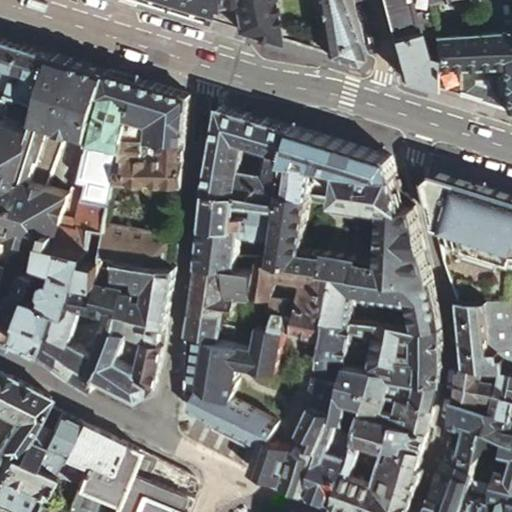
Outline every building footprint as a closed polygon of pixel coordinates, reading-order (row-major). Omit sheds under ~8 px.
[(160,0),(212,16),(213,0),(160,0)] [(317,0),(326,52),(356,62),(362,53),(342,0),(213,0),(212,16),(281,38),(274,0),(317,0)] [(381,0),(391,35),(433,24),(427,0),(381,0)] [(433,24),(391,35),(394,46),(401,75),(419,80),(434,85),(434,66),(435,31),(433,24)] [(499,64),(505,107),(511,109),(511,28),(435,31),(434,66),(499,64)] [(20,40),(0,33),(0,78),(5,61),(17,65),(11,88),(39,96),(46,72),(48,72),(55,50),(20,40)] [(0,265),(4,267),(5,265),(21,270),(20,274),(38,279),(43,258),(47,236),(90,246),(93,225),(106,227),(107,225),(112,202),(89,194),(91,179),(84,177),(75,173),(98,85),(92,83),(99,64),(55,50),(48,72),(46,72),(39,96),(11,88),(7,98),(0,95),(0,265)] [(0,95),(7,98),(11,88),(17,65),(5,61),(0,78),(0,95)] [(434,66),(434,85),(474,97),(505,107),(499,64),(434,66)] [(93,141),(84,177),(91,179),(89,194),(112,202),(116,182),(119,165),(125,167),(128,156),(124,154),(127,134),(148,135),(162,135),(187,136),(191,92),(150,80),(109,67),(90,140),(93,141)] [(209,185),(255,192),(280,195),(281,186),(286,155),(294,125),(257,113),(219,101),(209,185)] [(325,135),(294,125),(286,155),(317,161),(342,166),(362,170),(395,167),(391,155),(340,139),(325,135)] [(119,165),(116,182),(183,184),(187,136),(162,135),(160,155),(146,152),(148,135),(127,134),(124,154),(128,156),(125,167),(119,165)] [(317,161),(286,155),(281,186),(312,192),(317,161)] [(399,184),(395,167),(362,170),(342,166),(337,196),(382,204),(405,204),(399,184)] [(429,176),(443,239),(498,256),(499,251),(511,254),(511,191),(486,184),(436,168),(429,176)] [(255,192),(209,185),(203,220),(249,222),(250,214),(238,212),(240,199),(253,201),(255,192)] [(281,186),(280,195),(277,217),(274,238),(271,257),(335,267),(371,273),(373,257),(362,255),(363,251),(325,244),(325,248),(304,244),(312,192),(281,186)] [(277,217),(280,195),(255,192),(253,201),(255,201),(263,202),(261,215),(277,217)] [(337,196),(312,192),(304,244),(325,248),(325,244),(363,251),(362,255),(373,257),(371,273),(380,274),(382,204),(337,196)] [(380,274),(433,279),(421,228),(415,204),(405,204),(382,204),(380,274)] [(274,238),(277,217),(261,215),(253,214),(250,214),(249,222),(203,220),(200,248),(238,252),(241,233),(263,236),(274,238)] [(103,248),(106,227),(93,225),(90,246),(103,248)] [(107,225),(106,227),(103,248),(101,254),(172,263),(176,234),(107,225)] [(36,287),(21,332),(35,339),(49,346),(53,334),(62,306),(71,309),(73,305),(75,295),(80,279),(87,255),(90,246),(47,236),(43,258),(63,266),(58,280),(55,278),(51,280),(49,287),(52,292),(36,287)] [(487,297),(511,297),(511,254),(499,251),(498,256),(443,239),(448,257),(461,297),(487,297)] [(90,246),(87,255),(101,258),(101,254),(103,248),(90,246)] [(238,252),(200,248),(199,261),(239,260),(241,253),(238,252)] [(176,264),(172,263),(101,254),(101,258),(98,278),(124,283),(123,304),(127,305),(126,312),(143,315),(141,327),(149,329),(150,321),(168,324),(176,264)] [(98,278),(101,258),(87,255),(80,279),(98,282),(98,278)] [(335,267),(271,257),(260,255),(258,265),(254,290),(275,293),(279,272),(307,278),(303,300),(329,308),(335,267)] [(254,290),(258,265),(239,260),(199,261),(192,309),(222,313),(223,302),(238,304),(239,295),(253,296),(254,290)] [(371,273),(335,267),(329,308),(328,314),(355,318),(359,294),(411,301),(416,325),(421,326),(443,326),(438,304),(433,279),(380,274),(371,273)] [(0,296),(0,333),(9,337),(17,340),(21,332),(36,287),(38,279),(20,274),(9,276),(2,298),(0,296)] [(98,278),(98,282),(95,298),(123,304),(124,283),(98,278)] [(273,319),(288,322),(288,321),(299,326),(298,326),(325,333),(328,314),(329,308),(303,300),(290,295),(281,294),(273,319)] [(359,294),(355,318),(372,320),(394,320),(416,325),(411,301),(359,294)] [(95,298),(75,295),(73,305),(81,306),(107,311),(102,335),(114,338),(118,327),(123,304),(95,298)] [(462,308),(468,360),(505,363),(508,364),(507,351),(503,351),(503,346),(493,344),(487,297),(461,297),(462,308)] [(508,364),(511,364),(511,297),(487,297),(493,344),(503,346),(503,351),(507,351),(508,364)] [(149,329),(141,327),(143,315),(126,312),(127,305),(123,304),(118,327),(114,338),(103,373),(111,376),(136,388),(144,392),(152,389),(153,381),(154,379),(142,374),(143,369),(136,366),(144,337),(147,338),(149,329)] [(53,334),(49,346),(45,353),(59,364),(69,372),(86,338),(73,331),(81,306),(73,305),(71,309),(62,306),(53,334)] [(222,313),(192,309),(188,332),(218,336),(219,327),(219,326),(221,318),(222,313)] [(325,333),(321,360),(325,361),(328,360),(331,358),(332,355),(333,351),(346,353),(350,329),(377,332),(374,367),(377,367),(399,372),(404,348),(413,350),(420,360),(419,371),(443,375),(445,361),(443,326),(421,326),(416,325),(394,320),(372,320),(355,318),(328,314),(325,333)] [(273,319),(272,325),(275,325),(276,329),(286,332),(288,322),(273,319)] [(169,331),(168,324),(150,321),(149,329),(147,338),(144,337),(136,366),(143,369),(142,374),(154,379),(153,381),(157,382),(169,331)] [(256,345),(252,363),(279,369),(286,332),(276,329),(275,325),(272,325),(259,323),(258,329),(256,345)] [(103,373),(114,338),(102,335),(96,336),(90,332),(86,338),(69,372),(84,380),(95,388),(103,373)] [(218,336),(188,332),(188,364),(190,364),(237,376),(241,361),(252,363),(256,345),(239,341),(239,340),(225,336),(221,336),(220,336),(218,336)] [(418,377),(419,371),(420,360),(413,350),(404,348),(399,372),(377,367),(372,385),(436,405),(439,392),(442,380),(418,377)] [(505,363),(468,360),(463,360),(461,386),(460,394),(494,404),(497,395),(499,395),(505,363)] [(377,367),(374,367),(345,361),(342,378),(336,404),(307,489),(327,496),(335,499),(353,445),(357,432),(337,425),(343,408),(345,408),(347,399),(367,403),(372,385),(377,367)] [(511,364),(508,364),(505,363),(499,395),(497,395),(494,404),(511,409),(511,364)] [(190,364),(188,364),(186,389),(195,393),(189,405),(211,416),(218,419),(216,424),(237,434),(256,443),(260,445),(252,470),(277,477),(284,479),(296,444),(272,435),(280,420),(233,396),(240,376),(237,376),(190,364)] [(0,486),(6,472),(1,470),(10,449),(17,453),(29,436),(48,401),(51,394),(8,373),(0,368),(0,486)] [(443,375),(419,371),(418,377),(442,380),(443,375)] [(296,444),(284,479),(304,487),(307,489),(336,404),(342,378),(316,374),(306,411),(308,412),(301,430),(312,434),(307,447),(296,444)] [(436,405),(372,385),(367,403),(365,410),(395,419),(429,430),(433,414),(436,405)] [(462,447),(482,452),(489,425),(494,404),(460,394),(457,410),(455,418),(467,422),(463,439),(462,447)] [(0,505),(15,511),(37,511),(42,502),(56,470),(38,463),(63,409),(55,405),(48,401),(29,436),(17,453),(10,449),(1,470),(6,472),(0,486),(0,505)] [(511,409),(494,404),(489,425),(509,432),(511,433),(511,409)] [(63,453),(81,417),(72,413),(63,409),(38,463),(56,470),(63,453)] [(359,432),(357,432),(353,445),(360,448),(362,440),(387,449),(395,419),(365,410),(359,432)] [(110,467),(122,438),(103,428),(81,417),(63,453),(83,461),(85,458),(90,459),(110,467)] [(427,439),(429,430),(395,419),(387,449),(385,454),(389,455),(392,445),(405,449),(406,443),(424,448),(427,439)] [(511,433),(509,432),(504,449),(511,451),(511,468),(500,465),(496,481),(493,493),(499,495),(497,504),(511,508),(511,433)] [(450,443),(457,445),(462,447),(463,439),(451,436),(450,443)] [(376,482),(366,511),(367,511),(409,511),(424,468),(419,466),(424,448),(406,443),(405,449),(392,445),(389,455),(385,454),(376,482)] [(353,445),(335,499),(358,508),(366,511),(376,482),(353,473),(360,448),(353,445)] [(463,461),(478,466),(482,452),(462,447),(457,445),(455,449),(453,458),(463,461)] [(156,454),(143,448),(134,468),(150,474),(158,455),(156,454)] [(463,461),(453,458),(446,456),(441,471),(437,484),(453,490),(463,461)] [(464,511),(471,490),(475,475),(478,466),(463,461),(453,490),(445,511),(464,511)] [(475,475),(471,490),(492,496),(493,493),(496,481),(475,475)] [(445,511),(453,490),(437,484),(426,511),(445,511)] [(471,490),(464,511),(487,511),(492,496),(471,490)] [(78,511),(69,508),(68,511),(42,502),(37,511),(78,511)]
